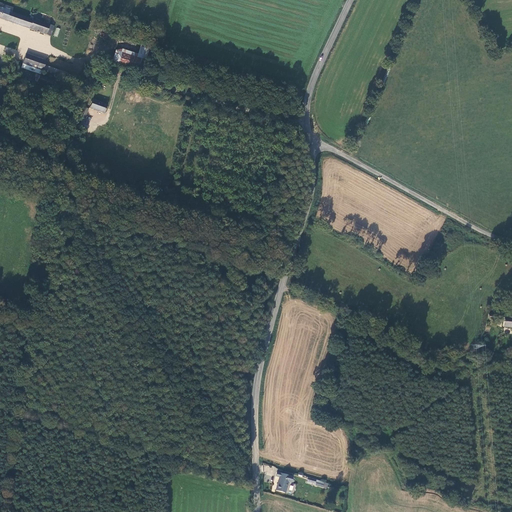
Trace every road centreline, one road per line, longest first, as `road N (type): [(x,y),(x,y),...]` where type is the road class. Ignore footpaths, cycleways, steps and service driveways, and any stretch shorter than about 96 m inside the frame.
road 1 (tertiary): [(257,511),(252,401),(308,200),(306,136)]
road 2 (track): [(281,285),(418,351),(499,359)]
road 3 (residential): [(511,240),(306,136)]
road 4 (track): [(92,64),(61,162),(0,149)]
road 5 (tertiary): [(306,136),(312,77),(349,0)]
